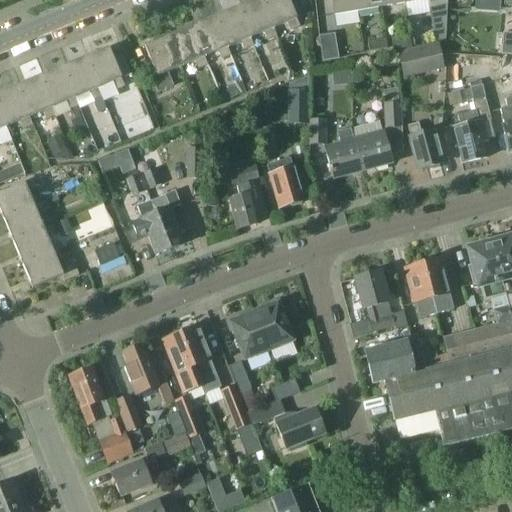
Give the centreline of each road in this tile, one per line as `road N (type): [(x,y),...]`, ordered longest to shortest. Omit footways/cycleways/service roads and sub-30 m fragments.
road 1 (residential): [(15,362),(311,253)]
road 2 (residential): [(311,253),(386,511)]
road 3 (residential): [(311,253),(511,196)]
road 4 (residential): [(78,511),(15,362)]
